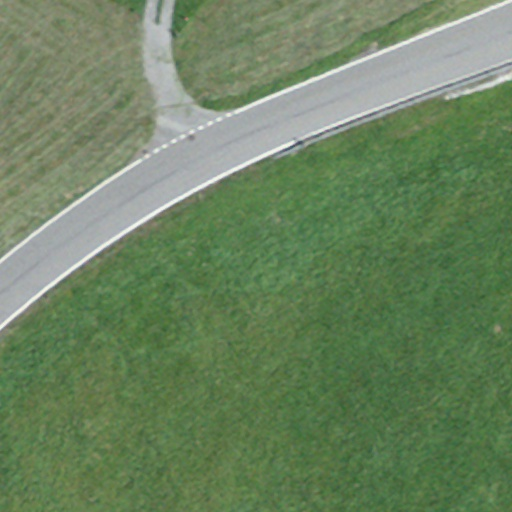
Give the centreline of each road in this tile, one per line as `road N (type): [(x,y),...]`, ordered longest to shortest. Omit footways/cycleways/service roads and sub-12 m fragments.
road 1 (secondary): [(511,34),(200,160),(69,244),(0,300)]
road 2 (track): [(159,0),(167,87),(207,157)]
